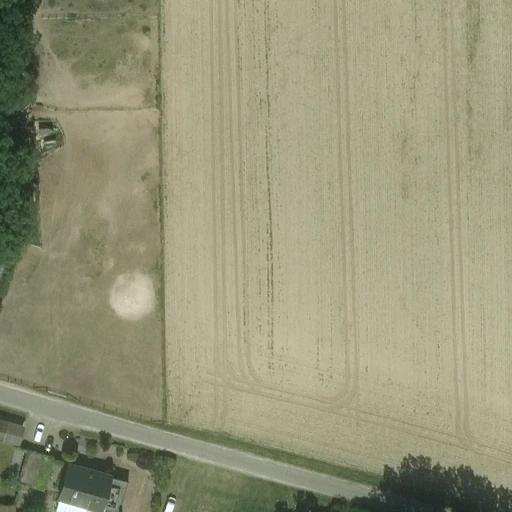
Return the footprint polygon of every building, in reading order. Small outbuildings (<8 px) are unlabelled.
[(11,106),(0,107),(0,127),(13,126),(11,106)] [(0,437),(23,444),(29,423),(0,414),(0,437)] [(49,454),(28,448),(19,478),(40,485),(49,454)] [(108,475),(67,463),(57,497),(100,509),(100,507),(108,476),(108,475)] [(128,482),(108,476),(100,507),(114,511),(118,511),(120,510),(123,511),(125,506),(122,504),(128,482)] [(25,511),(23,493),(4,496),(6,511),(25,511)]
